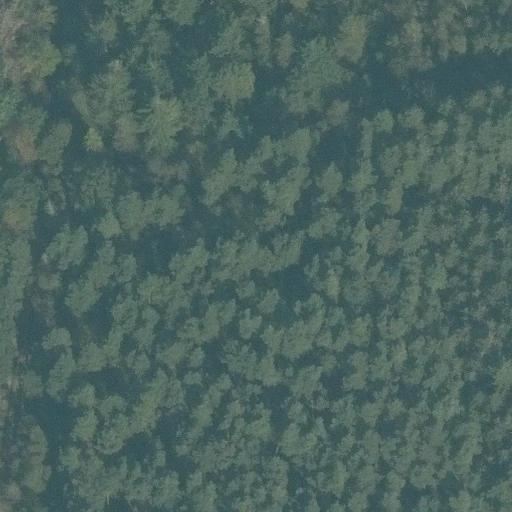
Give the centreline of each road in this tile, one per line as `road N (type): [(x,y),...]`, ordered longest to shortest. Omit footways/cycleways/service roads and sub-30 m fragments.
road 1 (track): [(61,0),(35,184),(511,58)]
road 2 (track): [(35,184),(0,511)]
